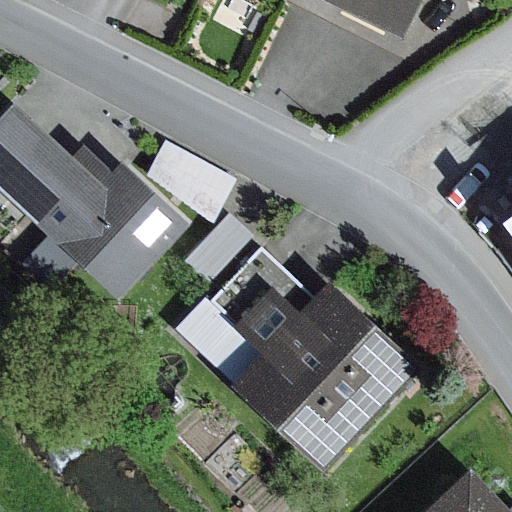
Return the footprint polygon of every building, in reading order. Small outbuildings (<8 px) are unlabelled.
[(313,0),(401,45),(424,0),(444,0),(448,1),(448,0),(313,0)] [(69,160),(13,107),(0,120),(0,195),(119,307),(190,230),(121,163),(110,174),(82,146),(69,160)] [(237,181),(165,141),(147,178),(213,227),(237,181)] [(250,239),(227,218),(185,263),(207,284),(250,239)] [(322,476),(421,372),(329,284),(314,299),(260,250),(211,303),(206,298),(175,330),(233,385),(228,391),(322,476)] [(506,511),(470,471),(425,511),(506,511)]
